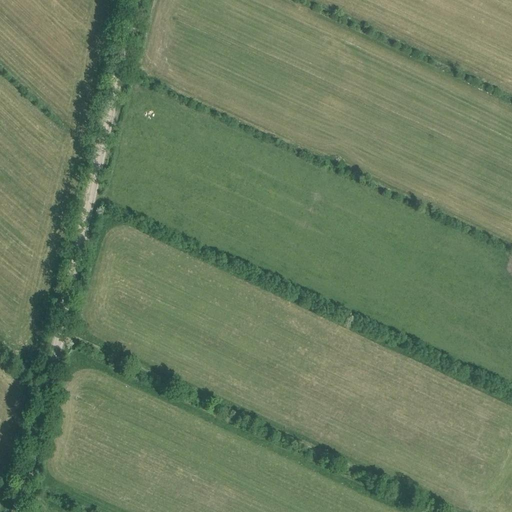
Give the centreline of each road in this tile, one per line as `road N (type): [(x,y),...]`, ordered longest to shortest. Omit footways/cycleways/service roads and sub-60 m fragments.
road 1 (track): [(132,0),(14,511)]
road 2 (track): [(63,335),(448,511)]
